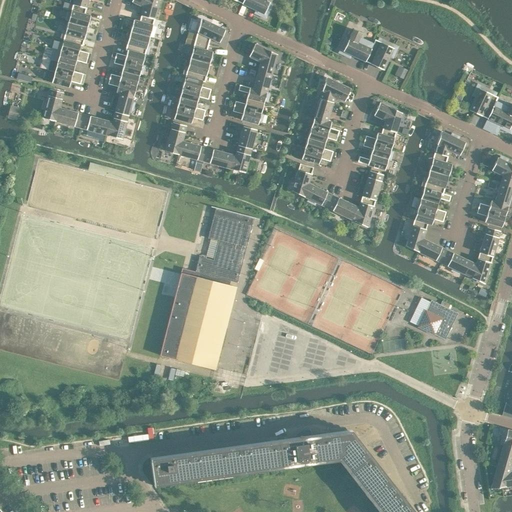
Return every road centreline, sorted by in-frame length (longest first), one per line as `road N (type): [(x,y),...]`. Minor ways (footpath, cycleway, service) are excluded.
road 1 (residential): [(153,504),(127,467),(136,450),(265,432),(287,421),(371,418),(423,511)]
road 2 (residential): [(366,80),(241,21)]
road 3 (residential): [(481,133),(366,80)]
